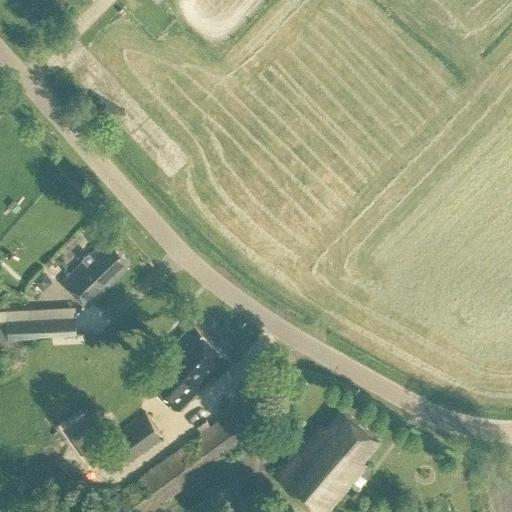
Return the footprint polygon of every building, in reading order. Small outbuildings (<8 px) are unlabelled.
[(126,258),(106,237),(66,276),(61,281),(87,307),(91,302),(126,268),(121,263),(126,258)] [(74,316),(7,319),(7,326),(8,339),(35,337),(35,335),(75,333),(74,316)] [(232,361),(193,322),(143,373),(178,408),(214,372),(218,375),(232,361)] [(255,429),(265,422),(247,397),(196,434),(91,511),(148,511),(220,460),(219,459),(258,432),(255,429)] [(361,458),(378,438),(342,407),(324,428),(319,423),(276,474),(320,511),(324,511),(366,463),(361,458)] [(154,444),(164,437),(145,411),(91,448),(110,476),(113,473),(114,475),(156,446),(154,444)] [(224,511),(211,491),(191,503),(196,511),(224,511)] [(411,511),(403,499),(393,506),(396,511),(411,511)]
